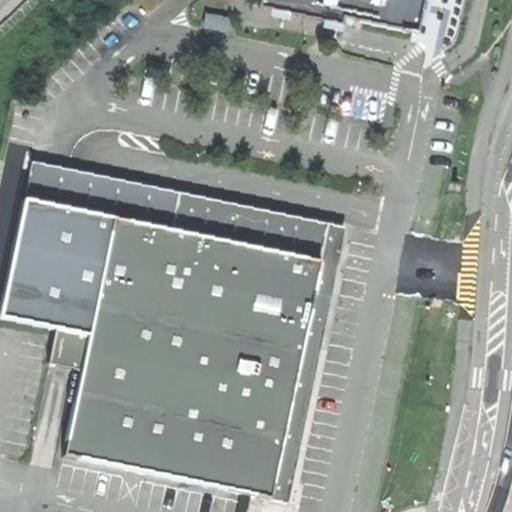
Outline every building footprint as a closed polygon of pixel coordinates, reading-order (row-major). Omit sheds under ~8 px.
[(345,16),(419,32),(426,0),(261,0),(260,6),(343,24),(345,16)] [(31,160),(23,198),(112,216),(172,228),(180,191),(31,160)] [(180,191),(172,228),(321,259),(314,292),(332,295),(346,225),(180,191)] [(0,310),(0,316),(53,327),(88,334),(112,216),(23,198),(0,310)] [(244,493),(271,498),(306,329),(324,332),(328,314),(332,295),(314,292),(321,259),(172,228),(112,216),(88,334),(81,369),(63,455),(244,493)] [(46,362),(81,369),(88,334),(53,327),(46,362)] [(289,501),(324,332),(306,329),(271,498),(289,501)]
